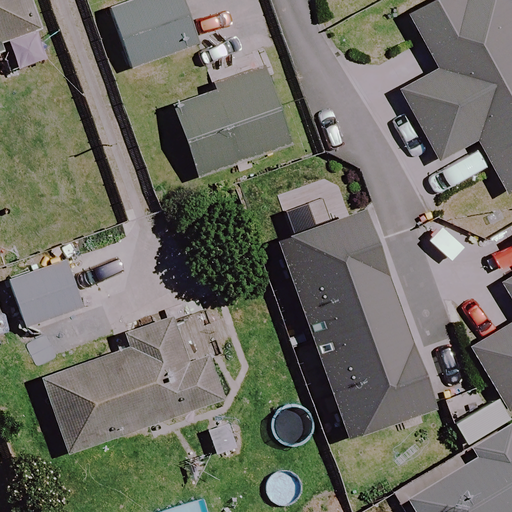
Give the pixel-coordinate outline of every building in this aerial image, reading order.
[(45,63),(22,0),(0,0),(0,64),(4,77),(45,63)] [(192,49),(175,0),(141,0),(106,12),(126,72),(192,49)] [(291,149),(266,75),(170,106),(194,180),(291,149)] [(80,311),(65,265),(6,285),(21,331),(80,311)] [(182,340),(174,318),(126,334),(132,351),(39,382),(64,456),(217,405),(194,336),(182,340)] [(511,511),(511,433),(470,458),(476,468),(405,510),(406,511),(511,511)]
